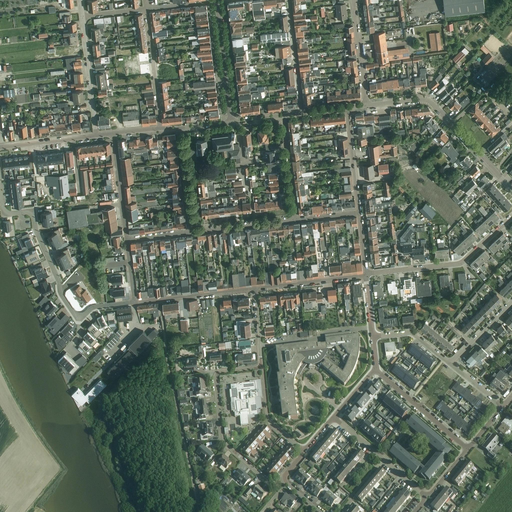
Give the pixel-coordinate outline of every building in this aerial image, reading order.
[(266,8),(265,8),(264,8),(263,0),(252,2),(252,1),(253,9),(253,11),(254,20),(258,20),(261,20),(274,18),(273,14),(271,14),(271,13),(266,13),(266,8)] [(277,8),(277,7),(275,0),(267,0),(263,0),(264,8),(265,8),(266,8),(271,7),(272,11),(279,10),(278,8),(277,8)] [(443,0),(444,8),(445,16),(485,11),(483,0),(443,0)] [(245,10),(253,9),(252,1),(228,4),(229,9),(239,8),(243,7),(244,9),(245,10)] [(338,19),(347,18),(345,4),(344,4),(344,1),(338,2),(338,4),(336,5),(338,19)] [(196,14),(207,13),(207,6),(192,8),(189,8),(190,12),(196,12),(196,14)] [(253,9),(245,10),(244,10),(244,9),(239,10),(239,8),(229,9),(230,19),(241,18),(245,17),(245,13),(250,12),(250,11),(253,11),(253,9)] [(62,18),(62,22),(70,21),(69,12),(59,13),(60,19),(62,18)] [(280,28),(288,28),(287,16),(279,16),(280,28)] [(160,20),(159,20),(156,21),(155,18),(150,18),(151,26),(161,25),(160,20)] [(246,30),(241,30),(241,28),(243,28),(242,25),(249,24),(248,21),(242,22),(236,23),(236,22),(230,23),(232,34),(236,34),(236,33),(241,33),(252,32),(254,32),(254,26),(246,27),(246,30)] [(66,31),(76,30),(76,23),(64,24),(64,26),(66,26),(66,31)] [(91,35),(101,33),(104,33),(104,28),(105,28),(104,24),(98,25),(98,28),(91,29),(91,35)] [(159,37),(162,37),(168,36),(167,33),(169,33),(170,34),(174,33),(174,30),(162,31),(152,32),(153,38),(159,37)] [(261,35),(261,42),(280,40),(289,39),(288,32),(280,33),(272,34),(269,34),(261,35)] [(374,42),(386,41),(385,32),(373,34),(374,42)] [(106,38),(101,39),(101,33),(91,35),(92,40),(100,39),(100,42),(107,41),(106,38)] [(250,44),(250,43),(249,36),(232,38),(233,45),(247,44),(250,44)] [(376,52),(387,50),(386,41),(374,42),(376,52)] [(244,50),(246,50),(248,50),(247,44),(233,45),(234,52),(244,51),(244,50)] [(283,46),(275,47),(276,57),(283,56),(291,55),(290,45),(283,46)] [(76,54),(75,46),(65,48),(66,56),(76,54)] [(155,55),(162,55),(163,55),(162,47),(161,47),(154,48),(155,55)] [(309,54),(308,48),(308,47),(307,47),(297,48),(298,55),(309,54)] [(465,47),(453,59),(457,63),(469,51),(465,47)] [(94,58),(99,58),(99,55),(100,55),(100,54),(105,54),(105,49),(93,51),(94,56),(94,58)] [(195,57),(212,55),(211,49),(201,50),(197,51),(197,50),(191,51),(191,58),(195,57)] [(243,61),(247,60),(246,50),(244,50),(244,51),(234,52),(235,62),(243,61)] [(387,50),(376,52),(377,62),(388,61),(387,50)] [(494,57),(489,53),(482,60),(487,65),(494,57)] [(75,73),(82,72),(81,67),(81,61),(80,61),(80,60),(80,57),(76,57),(77,61),(73,62),(74,68),(75,73)] [(106,73),(105,73),(105,71),(99,71),(99,74),(96,74),(97,81),(107,80),(106,73)] [(69,79),(72,79),(74,79),(74,82),(83,81),(82,72),(75,73),(68,74),(69,79)] [(440,83),(439,83),(438,82),(442,76),(439,74),(436,79),(429,85),(433,89),(440,83)] [(440,83),(434,89),(438,93),(444,88),(443,87),(449,81),(444,77),(439,83),(440,83)] [(107,89),(107,86),(108,86),(107,80),(97,81),(98,87),(101,87),(101,90),(107,89)] [(206,88),(216,87),(215,81),(205,82),(205,81),(202,81),(185,83),(186,90),(206,88)] [(377,91),(376,81),(372,81),(369,82),(371,92),(377,91)] [(296,94),(295,88),(295,84),(287,84),(288,96),(296,94)] [(160,93),(168,92),(167,85),(159,86),(160,93)] [(312,88),(317,88),(320,88),(319,86),(317,86),(302,87),(303,94),(313,93),(312,88)] [(443,99),(455,88),(453,86),(447,91),(445,89),(439,95),(443,99)] [(250,100),(262,99),(262,95),(265,95),(264,92),(265,92),(264,87),(257,88),(257,91),(257,93),(250,94),(239,95),(239,101),(249,100),(250,100)] [(455,88),(443,99),(447,103),(453,98),(452,96),(458,91),(455,88)] [(315,104),(315,102),(311,102),(311,96),(314,95),(314,93),(303,94),(304,106),(315,104)] [(463,107),(472,99),(469,95),(459,104),(455,99),(448,105),(452,109),(453,108),(455,110),(461,105),(463,107)] [(283,107),(283,105),(283,102),(277,103),(268,104),(269,112),(281,111),(280,107),(283,107)] [(473,115),(480,109),(477,107),(479,105),(477,103),(476,105),(475,104),(469,111),(473,115)] [(206,111),(218,109),(218,104),(205,105),(205,108),(198,109),(198,110),(199,110),(199,112),(200,113),(206,112),(206,111)] [(422,108),(423,114),(426,114),(426,116),(428,116),(428,114),(430,114),(433,117),(435,115),(427,107),(422,108)] [(477,119),(483,113),(481,111),(484,109),(482,107),(480,109),(473,115),(477,119)] [(200,115),(200,113),(199,112),(195,113),(196,121),(204,120),(204,116),(204,115),(200,115)] [(131,114),(133,124),(140,123),(139,113),(131,114)] [(480,124),(490,115),(488,113),(486,116),(483,113),(477,119),(477,120),(480,124)] [(125,115),(126,125),(133,124),(131,114),(125,115)] [(150,124),(149,119),(149,118),(149,114),(142,115),(143,125),(150,124)] [(112,126),(119,126),(118,115),(111,116),(112,126)] [(118,115),(119,126),(126,125),(125,115),(118,115)] [(337,116),(337,124),(346,123),(345,115),(337,116)] [(374,115),(364,116),(364,120),(365,123),(375,122),(374,116),(374,115)] [(484,128),(491,121),(489,119),(491,117),(490,115),(480,124),(483,127),(484,128)] [(431,118),(426,123),(427,124),(426,125),(426,126),(429,130),(429,131),(431,134),(439,126),(433,120),(431,118)] [(302,120),(302,123),(303,131),(304,131),(304,128),(306,128),(306,126),(310,126),(310,119),(302,120)] [(488,132),(495,126),(497,123),(496,122),(493,124),(491,121),(484,128),(488,132)] [(27,135),(25,126),(22,126),(21,122),(18,122),(19,127),(18,127),(19,136),(23,136),(23,137),(26,136),(26,135),(27,135)] [(38,128),(39,131),(39,135),(49,134),(48,127),(45,127),(45,122),(42,123),(42,127),(38,128)] [(39,131),(38,128),(38,125),(36,125),(36,127),(33,128),(33,127),(27,128),(28,136),(34,136),(34,131),(39,131)] [(366,126),(358,127),(359,136),(364,135),(364,138),(370,138),(373,137),(373,134),(370,135),(370,134),(369,126),(366,126)] [(495,126),(488,132),(492,136),(500,129),(499,127),(497,128),(495,126)] [(442,143),(443,143),(448,137),(444,133),(445,133),(441,129),(433,139),(441,145),(442,143)] [(267,137),(266,131),(262,131),(263,132),(258,132),(259,143),(265,142),(266,150),(272,150),(271,146),(269,147),(269,142),(268,142),(268,137),(267,137)] [(249,158),(248,149),(253,149),(252,146),(250,133),(243,133),(244,147),(245,150),(244,150),(245,158),(249,158)] [(212,137),(212,138),(213,138),(213,141),(212,141),(212,142),(213,142),(213,145),(213,146),(213,145),(214,149),(213,149),(213,150),(214,150),(214,151),(215,151),(215,150),(218,150),(218,151),(219,151),(219,150),(220,150),(220,152),(221,152),(221,154),(222,154),(223,159),(236,158),(236,163),(240,162),(240,157),(239,150),(240,150),(239,147),(239,144),(233,145),(233,137),(232,137),(232,135),(230,135),(228,135),(228,134),(228,135),(224,136),(224,135),(224,136),(221,136),(221,135),(220,135),(220,136),(217,137),(217,136),(217,137),(213,137),(213,136),(213,137),(212,137),(213,137),(212,137)] [(488,148),(492,152),(506,140),(501,135),(488,148)] [(153,148),(152,137),(146,138),(147,147),(150,147),(151,153),(154,152),(154,155),(159,154),(158,150),(158,147),(153,148)] [(340,139),(339,139),(339,146),(348,145),(347,138),(340,139)] [(127,148),(126,143),(126,140),(118,141),(120,157),(129,155),(129,153),(127,153),(127,148)] [(134,142),(129,142),(129,148),(127,148),(127,153),(129,153),(131,152),(131,153),(135,153),(135,155),(142,155),(144,156),(145,160),(148,159),(147,151),(147,147),(146,140),(139,141),(137,140),(136,140),(134,141),(134,142)] [(164,147),(163,142),(163,140),(157,140),(158,147),(158,150),(163,150),(168,149),(168,148),(167,147),(164,147)] [(171,147),(176,146),(176,140),(167,141),(167,142),(167,143),(167,147),(168,148),(171,148),(171,147)] [(206,140),(196,141),(198,150),(196,151),(196,157),(203,156),(203,155),(208,154),(207,151),(208,151),(206,140)] [(457,159),(455,157),(458,154),(460,152),(457,148),(455,150),(451,145),(453,143),(451,140),(440,150),(443,153),(444,151),(451,158),(450,160),(452,163),(457,159)] [(506,140),(492,152),(497,157),(505,150),(503,148),(508,143),(506,140)] [(303,148),(311,147),(310,142),(303,143),(291,144),(291,151),(301,150),(300,147),(303,147),(303,148)] [(396,146),(395,147),(395,144),(383,145),(384,149),(390,148),(391,154),(380,156),(380,158),(386,157),(391,156),(391,155),(397,155),(396,146)] [(348,145),(339,146),(341,159),(350,158),(348,145)] [(379,158),(379,154),(382,154),(381,145),(369,147),(371,164),(379,163),(378,158),(379,158)] [(195,149),(187,150),(189,163),(197,162),(196,150),(195,149)] [(74,169),(74,168),(72,151),(66,152),(68,169),(74,169)] [(465,170),(472,162),(466,156),(462,160),(460,157),(459,158),(455,162),(458,165),(461,162),(464,165),(462,167),(465,170)] [(28,157),(23,157),(24,167),(29,166),(30,168),(33,168),(32,162),(29,163),(28,157)] [(388,163),(378,164),(379,174),(389,173),(388,163)] [(373,164),(363,165),(364,178),(374,177),(373,164)] [(442,174),(450,166),(448,164),(443,168),(440,171),(442,174)] [(480,170),(476,166),(468,173),(470,176),(472,174),(473,176),(480,170)] [(171,178),(180,177),(179,168),(164,170),(161,170),(162,173),(166,172),(166,173),(171,172),(172,178),(171,178)] [(277,174),(265,175),(264,170),(260,171),(261,179),(265,179),(265,180),(265,181),(269,180),(278,179),(277,174)] [(67,173),(52,175),(55,197),(70,195),(67,173)] [(122,176),(124,184),(129,183),(134,183),(133,175),(122,176)] [(479,190),(489,180),(485,176),(480,180),(482,181),(478,185),(480,187),(478,188),(479,190)] [(312,181),(313,181),(313,180),(307,181),(295,183),(296,189),(305,188),(304,184),(307,184),(308,184),(312,184),(312,181)] [(463,188),(468,194),(477,185),(472,180),(463,188)] [(399,181),(397,182),(403,189),(405,188),(399,181)] [(493,184),(485,192),(490,197),(498,190),(493,184)] [(498,190),(490,197),(495,202),(502,195),(500,193),(498,190)] [(173,199),(183,198),(182,191),(173,192),(172,192),(173,199)] [(502,195),(495,202),(499,207),(507,200),(505,197),(502,195)] [(342,203),(342,206),(345,205),(345,210),(355,209),(354,202),(345,203),(344,198),(341,198),(341,202),(342,203)] [(242,201),(244,213),(251,212),(250,203),(246,203),(245,200),(242,201)] [(507,200),(499,207),(504,212),(511,205),(509,202),(507,200)] [(343,211),(342,206),(342,203),(336,204),(331,204),(332,212),(337,211),(343,211)] [(415,203),(409,211),(413,215),(419,207),(415,203)] [(426,203),(419,210),(429,220),(435,213),(426,203)] [(494,221),(485,211),(481,206),(478,209),(485,217),(487,218),(485,220),(490,225),(494,221)] [(105,222),(103,211),(90,213),(90,207),(67,211),(69,228),(79,226),(79,227),(104,222),(105,222)] [(45,213),(42,213),(42,219),(53,218),(52,212),(51,208),(45,209),(45,213)] [(115,208),(102,210),(103,211),(105,222),(117,220),(115,208)] [(127,210),(128,221),(138,220),(137,208),(127,210)] [(491,214),(490,212),(487,209),(485,211),(494,221),(499,217),(494,211),(491,214)] [(409,212),(404,218),(407,221),(412,215),(409,212)] [(175,222),(185,220),(184,213),(177,215),(175,215),(175,222)] [(53,218),(42,219),(43,225),(49,224),(50,227),(57,226),(56,223),(53,224),(53,218)] [(490,225),(485,220),(482,222),(478,218),(474,221),(476,224),(478,222),(480,224),(485,229),(490,225)] [(105,222),(104,222),(106,231),(118,229),(117,220),(105,222)] [(172,225),(173,229),(186,228),(185,220),(178,222),(178,224),(172,225)] [(10,221),(3,221),(3,224),(3,227),(4,231),(8,230),(9,236),(15,235),(13,224),(10,225),(10,221)] [(154,224),(145,226),(145,223),(144,223),(145,233),(156,232),(155,225),(154,224)] [(480,234),(485,229),(480,224),(475,229),(480,234)] [(410,225),(400,237),(401,241),(405,241),(413,231),(414,228),(410,225)] [(140,234),(139,228),(139,227),(132,228),(132,230),(129,231),(130,236),(140,234)] [(112,237),(108,237),(109,240),(111,240),(112,247),(115,246),(116,252),(116,253),(121,252),(120,246),(122,245),(120,236),(123,235),(122,228),(118,229),(111,231),(112,237)] [(53,235),(48,237),(50,243),(62,237),(59,229),(52,232),(53,235)] [(257,240),(261,239),(259,229),(250,230),(252,245),(257,245),(257,240)] [(472,231),(469,234),(465,229),(463,231),(467,236),(472,241),(477,237),(472,231)] [(241,243),(241,242),(240,231),(233,232),(234,238),(235,238),(236,242),(239,242),(239,245),(241,245),(241,243)] [(472,241),(467,236),(463,231),(461,233),(466,237),(463,240),(468,245),(472,241)] [(227,250),(226,247),(225,238),(228,238),(227,232),(222,233),(223,243),(221,233),(216,234),(218,251),(221,251),(220,243),(223,243),(224,250),(227,250)] [(22,237),(18,239),(22,248),(22,249),(27,247),(30,246),(33,244),(32,241),(31,238),(30,238),(28,233),(24,235),(21,236),(22,237)] [(510,246),(505,241),(508,239),(503,234),(498,238),(503,243),(505,245),(508,248),(508,249),(510,247),(510,246)] [(203,242),(206,241),(206,235),(198,236),(199,244),(199,245),(203,245),(203,242)] [(62,237),(50,243),(53,248),(58,245),(60,249),(66,246),(62,237)] [(177,248),(186,247),(186,246),(187,246),(186,237),(176,238),(177,248)] [(463,240),(460,242),(456,238),(454,240),(458,244),(463,250),(468,245),(463,240)] [(499,248),(503,243),(498,238),(494,243),(499,248)] [(170,253),(172,253),(171,239),(164,240),(165,247),(166,247),(166,253),(167,253),(167,254),(168,255),(170,255),(170,253)] [(427,249),(426,243),(426,240),(420,241),(421,246),(418,247),(419,258),(425,258),(424,249),(427,249)] [(463,250),(458,244),(454,240),(452,242),(456,246),(453,249),(458,254),(463,250)] [(404,242),(400,242),(401,251),(404,251),(404,255),(412,254),(413,259),(419,258),(418,247),(414,247),(414,243),(410,243),(404,243),(404,242)] [(448,248),(444,248),(443,242),(440,243),(441,249),(442,256),(448,255),(448,248)] [(494,252),(499,248),(494,243),(489,247),(494,252)] [(350,253),(351,256),(351,258),(355,258),(355,255),(360,254),(359,245),(354,246),(354,248),(355,252),(350,253)] [(350,253),(349,253),(349,247),(340,248),(340,255),(346,255),(347,258),(347,257),(348,261),(350,261),(349,256),(351,256),(350,253)] [(62,255),(57,257),(59,263),(71,257),(68,249),(61,252),(62,255)] [(39,258),(36,250),(32,252),(25,255),(26,259),(27,260),(28,263),(32,261),(33,265),(40,262),(38,258),(39,258)] [(480,255),(485,260),(490,256),(485,251),(480,255)] [(480,265),(485,260),(480,255),(475,259),(480,265)] [(71,257),(59,263),(62,268),(67,266),(69,268),(75,265),(71,257)] [(384,257),(381,258),(381,257),(379,257),(371,258),(371,263),(373,263),(374,266),(382,265),(382,262),(385,261),(384,257)] [(482,266),(480,265),(475,259),(470,264),(475,269),(478,266),(483,271),(485,269),(482,266)] [(341,272),(341,265),(340,265),(339,260),(328,261),(330,274),(341,272)] [(351,264),(351,262),(342,263),(343,275),(352,274),(351,264)] [(39,268),(32,271),(34,275),(36,274),(37,278),(41,276),(48,273),(46,269),(44,270),(41,263),(37,265),(39,268)] [(300,279),(299,271),(296,271),(296,269),(294,270),(294,272),(291,273),(292,281),(297,280),(297,279),(300,279)] [(306,270),(307,279),(313,278),(318,278),(318,272),(317,269),(306,270)] [(465,273),(458,274),(459,283),(463,283),(463,285),(462,285),(463,291),(471,290),(470,280),(466,280),(465,273)] [(123,275),(111,277),(112,285),(124,283),(123,275)] [(453,291),(453,287),(452,283),(449,283),(448,275),(439,276),(440,286),(449,285),(450,291),(453,291)] [(257,281),(257,286),(264,285),(264,280),(261,280),(261,277),(256,278),(256,281),(257,281)] [(420,278),(416,278),(418,296),(431,294),(430,290),(430,286),(429,281),(420,282),(420,278)] [(404,285),(403,285),(404,289),(411,288),(411,295),(416,294),(414,281),(412,282),(412,279),(404,279),(404,285)] [(42,288),(41,288),(44,295),(53,291),(50,284),(48,285),(46,280),(40,282),(42,288)] [(181,280),(182,286),(182,294),(182,295),(190,294),(190,285),(188,285),(188,280),(181,280)] [(397,288),(397,286),(395,286),(395,281),(389,281),(389,283),(387,283),(388,290),(391,290),(392,294),(397,293),(398,296),(401,296),(400,289),(400,288),(397,288)] [(216,282),(208,283),(209,291),(217,290),(217,285),(216,282)] [(381,288),(380,282),(375,283),(375,285),(373,285),(374,292),(377,292),(378,295),(383,295),(383,296),(386,296),(386,293),(383,293),(382,288),(381,288)] [(86,290),(84,291),(80,285),(72,290),(76,296),(80,294),(85,302),(91,298),(86,290)] [(354,296),(357,296),(357,297),(362,296),(361,290),(360,290),(360,285),(353,285),(354,296)] [(509,292),(504,287),(502,289),(500,291),(505,296),(509,292)] [(114,290),(115,298),(125,296),(124,289),(114,290)] [(336,289),(328,290),(329,302),(337,301),(336,289)] [(313,307),(312,300),(314,300),(315,302),(322,301),(322,294),(316,294),(316,291),(311,292),(308,293),(308,292),(303,292),(304,301),(305,308),(313,307)] [(293,293),(283,294),(285,307),(295,306),(293,293)] [(492,298),(497,304),(502,299),(497,294),(492,298)] [(239,308),(250,307),(249,297),(238,298),(239,308)] [(493,308),(497,304),(492,298),(488,303),(493,308)] [(197,300),(186,301),(187,310),(198,309),(197,300)] [(233,306),(232,306),(231,300),(223,300),(224,304),(220,304),(221,314),(225,314),(225,311),(228,310),(229,314),(234,313),(233,306)] [(51,301),(43,309),(45,310),(44,312),(47,314),(48,314),(50,315),(48,317),(51,319),(55,314),(53,312),(57,307),(51,301)] [(164,313),(179,312),(178,302),(163,304),(164,313)] [(489,312),(493,308),(488,303),(483,307),(489,312)] [(132,319),(131,307),(117,309),(118,321),(132,319)] [(484,317),(489,312),(483,307),(479,311),(484,317)] [(413,316),(402,317),(403,326),(414,324),(414,319),(417,319),(415,309),(412,309),(413,316)] [(480,321),(484,317),(479,311),(475,316),(480,321)] [(114,312),(108,313),(109,324),(116,323),(114,312)] [(384,319),(384,316),(383,312),(379,312),(380,323),(383,323),(384,328),(391,327),(391,326),(397,325),(396,318),(384,319)] [(102,315),(96,318),(101,328),(107,325),(102,315)] [(476,325),(480,321),(475,316),(470,320),(476,325)] [(55,317),(47,325),(49,326),(52,329),(51,331),(53,333),(54,334),(58,329),(66,320),(63,317),(61,320),(60,321),(59,320),(55,317)] [(194,318),(180,320),(182,332),(195,330),(194,318)] [(471,330),(476,325),(470,320),(466,324),(471,330)] [(238,330),(250,329),(250,323),(244,324),(244,321),(237,321),(237,325),(238,325),(238,330)] [(427,324),(428,322),(426,321),(425,322),(420,328),(425,332),(430,326),(427,324)] [(59,336),(55,340),(56,341),(63,347),(71,338),(67,335),(69,333),(67,332),(72,326),(69,323),(61,331),(64,334),(61,338),(59,336)] [(92,323),(87,328),(97,338),(102,332),(92,323)] [(467,335),(471,330),(466,324),(461,329),(467,335)] [(508,335),(510,333),(511,331),(507,326),(505,328),(502,325),(497,330),(502,335),(504,333),(506,334),(507,333),(508,335)] [(430,336),(435,330),(430,326),(425,332),(430,336)] [(274,336),(274,332),(274,327),(265,328),(266,337),(274,336)] [(250,329),(238,330),(239,335),(238,335),(239,339),(245,338),(245,335),(251,334),(250,329)] [(119,330),(115,334),(119,338),(123,334),(119,330)] [(143,331),(129,345),(137,354),(157,334),(153,330),(147,335),(143,331)] [(435,340),(439,334),(435,330),(430,336),(435,340)] [(88,331),(83,337),(92,346),(98,341),(88,331)] [(360,348),(360,345),(359,345),(359,342),(360,342),(359,339),(359,336),(352,337),(352,333),(325,336),(326,346),(318,347),(318,344),(284,348),(284,349),(283,349),(282,349),(276,349),(279,373),(280,376),(277,376),(279,390),(280,392),(279,392),(282,417),(288,416),(288,420),(291,419),(297,419),(297,412),(294,391),(294,389),(294,386),(294,383),(295,380),(295,378),(296,375),(297,373),(298,370),(300,368),(302,366),(303,364),(304,363),(305,364),(306,364),(307,365),(308,365),(310,366),(310,368),(313,368),(313,366),(315,365),(316,365),(318,364),(319,363),(321,362),(322,361),(325,363),(322,367),(344,386),(347,382),(348,381),(349,379),(351,376),(353,373),(355,369),(356,366),(357,363),(358,359),(359,356),(359,352),(360,348)] [(439,344),(444,338),(439,334),(435,340),(439,344)] [(487,340),(494,346),(495,345),(494,343),(497,341),(500,344),(503,342),(497,336),(495,339),(491,335),(487,340)] [(116,336),(105,346),(109,350),(120,340),(116,336)] [(444,348),(449,342),(444,338),(439,344),(444,348)] [(83,340),(78,345),(86,353),(91,347),(83,340)] [(242,351),(246,350),(245,347),(247,346),(247,347),(251,347),(250,340),(239,341),(239,340),(236,341),(236,346),(239,345),(240,349),(242,348),(242,351)] [(492,348),(494,346),(487,340),(482,344),(486,348),(484,350),(487,353),(489,355),(492,353),(488,349),(491,347),(492,348)] [(454,348),(453,347),(454,346),(449,342),(444,348),(450,353),(452,350),(453,350),(454,348)] [(394,344),(384,345),(385,354),(395,353),(394,344)] [(414,345),(408,352),(414,357),(420,349),(414,345)] [(487,353),(484,350),(481,348),(477,352),(476,351),(471,355),(478,362),(480,364),(483,362),(478,358),(481,356),(483,358),(485,355),(487,353)] [(420,349),(414,357),(419,361),(425,354),(420,349)] [(107,371),(114,377),(135,356),(129,350),(107,371)] [(221,353),(209,355),(210,362),(222,361),(222,357),(225,357),(224,350),(221,351),(221,353)] [(236,362),(238,362),(242,362),(242,363),(248,362),(248,361),(252,360),(251,353),(246,353),(246,350),(242,351),(243,354),(235,355),(236,362)] [(65,354),(59,360),(73,373),(80,366),(67,352),(65,354)] [(425,354),(419,361),(424,366),(431,358),(425,354)] [(480,364),(478,362),(471,355),(467,360),(469,362),(466,364),(469,367),(471,365),(472,365),(474,363),(478,367),(480,364)] [(183,371),(185,371),(192,370),(192,366),(197,366),(196,358),(185,360),(185,361),(182,361),(183,371)] [(431,358),(424,366),(430,370),(436,362),(431,358)] [(398,365),(392,373),(397,377),(404,369),(398,365)] [(511,375),(511,367),(509,371),(505,368),(503,371),(509,376),(510,374),(511,375)] [(404,369),(397,377),(403,381),(409,374),(404,369)] [(484,369),(479,375),(482,377),(487,371),(484,369)] [(492,380),(490,383),(495,387),(500,381),(506,374),(501,370),(497,375),(494,373),(489,379),(492,380)] [(409,374),(403,381),(408,386),(414,378),(409,374)] [(414,378),(408,386),(414,390),(420,383),(414,378)] [(192,389),(205,388),(204,382),(197,382),(197,379),(188,380),(188,385),(192,385),(192,389)] [(509,385),(507,383),(502,379),(500,381),(495,387),(500,391),(502,389),(504,390),(509,385)] [(78,388),(72,395),(82,405),(86,400),(89,403),(106,385),(100,380),(85,395),(78,388)] [(250,384),(242,384),(242,385),(231,386),(231,391),(230,392),(230,400),(231,400),(231,404),(232,412),(234,411),(235,417),(240,417),(241,426),(249,425),(251,425),(251,419),(258,418),(258,416),(257,410),(262,409),(262,407),(261,399),(263,399),(261,381),(250,382),(250,384)] [(374,384),(373,384),(371,387),(378,392),(382,388),(376,383),(374,384)] [(458,394),(462,389),(460,387),(461,385),(458,383),(452,390),(458,394)] [(378,392),(371,387),(367,392),(371,395),(370,397),(373,400),(379,393),(378,392)] [(192,389),(193,393),(189,393),(190,398),(194,398),(196,397),(203,397),(202,394),(205,394),(205,388),(192,389)] [(463,399),(469,392),(466,389),(465,391),(462,389),(458,394),(463,399)] [(469,403),(473,397),(471,396),(472,394),(469,392),(463,399),(469,403)] [(368,398),(364,395),(360,400),(368,406),(373,400),(370,397),(368,398)] [(388,397),(383,403),(388,407),(394,401),(391,398),(390,399),(388,397)] [(474,407),(480,400),(477,398),(476,399),(473,397),(469,403),(474,407)] [(196,411),(207,410),(207,403),(204,403),(203,400),(195,401),(196,411)] [(360,400),(356,405),(360,408),(359,410),(362,413),(368,406),(360,400)] [(479,412),(484,406),(482,404),(483,403),(480,400),(474,407),(479,412)] [(397,403),(394,401),(388,407),(393,411),(398,405),(396,404),(397,403)] [(442,413),(447,408),(442,403),(436,410),(439,412),(440,411),(442,413)] [(403,408),(400,406),(399,407),(398,405),(393,411),(397,415),(403,408)] [(484,406),(479,412),(485,416),(491,409),(488,407),(486,408),(484,406)] [(357,411),(353,408),(349,413),(356,418),(357,419),(362,413),(359,410),(357,411)] [(406,411),(403,408),(397,415),(402,419),(407,413),(405,412),(406,411)] [(446,419),(452,412),(447,408),(442,413),(445,415),(443,416),(446,419)] [(196,411),(197,421),(205,420),(205,417),(208,416),(207,410),(196,411)] [(453,422),(458,417),(452,412),(446,419),(449,421),(451,420),(453,422)] [(356,418),(349,413),(347,415),(347,416),(346,418),(352,423),(356,418)] [(457,428),(463,421),(458,417),(453,422),(455,424),(454,425),(457,428)] [(413,429),(419,422),(414,418),(412,420),(408,425),(413,429)] [(511,433),(511,431),(511,422),(507,418),(502,424),(503,424),(498,431),(501,433),(498,436),(506,443),(509,440),(504,436),(509,431),(511,433)] [(464,431),(468,426),(463,421),(457,428),(460,431),(461,429),(464,431)] [(372,426),(367,422),(362,428),(364,430),(367,433),(372,426)] [(418,433),(424,427),(419,422),(413,429),(418,433)] [(212,425),(206,426),(206,423),(196,424),(197,429),(202,428),(203,432),(213,431),(212,425)] [(377,430),(372,426),(367,433),(369,435),(370,434),(372,436),(377,430)] [(468,426),(464,431),(466,433),(465,435),(468,437),(474,430),(468,426)] [(270,434),(269,435),(268,435),(270,432),(264,427),(260,431),(269,439),(271,437),(272,436),(270,434)] [(394,430),(392,432),(396,435),(397,434),(400,430),(397,427),(395,429),(394,430)] [(424,438),(429,431),(424,427),(418,433),(424,438)] [(330,435),(336,440),(340,435),(334,430),(330,435)] [(381,434),(377,430),(372,436),(373,437),(373,438),(376,441),(381,434)] [(203,436),(200,436),(201,441),(207,440),(207,437),(213,437),(213,431),(203,432),(203,436)] [(267,441),(269,439),(260,431),(257,435),(263,441),(265,439),(267,441)] [(429,442),(435,435),(429,431),(424,438),(429,442)] [(386,438),(381,434),(376,441),(378,443),(379,442),(381,444),(386,438)] [(261,443),(263,441),(257,435),(253,439),(262,447),(264,445),(261,443)] [(332,445),(336,440),(330,435),(326,439),(332,445)] [(434,447),(440,440),(435,435),(429,442),(434,447)] [(489,442),(485,448),(490,453),(489,453),(490,454),(488,456),(492,460),(495,457),(491,453),(496,446),(495,445),(498,440),(493,436),(488,441),(489,442)] [(264,449),(262,447),(253,439),(250,444),(256,449),(258,447),(260,449),(260,448),(262,450),(264,449)] [(328,449),(332,445),(326,439),(322,444),(328,449)] [(439,451),(440,451),(444,446),(445,444),(440,440),(434,447),(439,451)] [(254,451),(256,449),(250,444),(246,448),(255,455),(256,453),(254,451)] [(324,454),(328,449),(322,444),(318,449),(324,454)] [(442,450),(448,455),(451,452),(444,446),(440,451),(441,452),(442,450)] [(213,456),(203,447),(197,453),(200,456),(201,455),(205,458),(204,460),(208,463),(213,456)] [(396,459),(402,452),(396,447),(390,454),(396,459)] [(254,455),(255,455),(246,448),(242,452),(245,454),(244,455),(248,458),(250,455),(253,457),(257,461),(259,459),(254,455)] [(291,457),(294,453),(288,448),(286,450),(284,448),(282,450),(291,457)] [(320,459),(324,454),(318,449),(314,454),(320,459)] [(287,462),(291,457),(282,450),(280,452),(283,454),(281,456),(287,462)] [(445,458),(448,455),(442,450),(441,452),(437,456),(444,462),(446,459),(445,458)] [(354,456),(360,461),(365,456),(359,451),(354,456)] [(402,464),(408,457),(402,452),(396,459),(402,464)] [(322,460),(320,459),(314,454),(310,458),(310,459),(309,460),(311,463),(313,461),(316,464),(317,462),(318,463),(319,463),(322,460)] [(227,459),(224,456),(218,463),(222,467),(220,469),(223,473),(226,470),(231,464),(226,460),(227,459)] [(284,466),(287,462),(281,456),(279,458),(277,456),(275,458),(284,466)] [(356,466),(360,461),(354,456),(350,460),(356,466)] [(439,468),(444,462),(437,456),(432,462),(439,468)] [(408,469),(414,463),(408,457),(402,464),(408,469)] [(280,470),(284,466),(275,458),(273,460),(275,462),(274,464),(280,470)] [(352,470),(356,466),(350,460),(346,465),(352,470)] [(434,474),(439,468),(432,462),(427,469),(434,474)] [(414,463),(408,469),(414,474),(420,468),(414,463)] [(464,467),(470,472),(474,468),(468,463),(464,467)] [(276,474),(280,470),(274,464),(272,467),(269,464),(268,466),(276,474)] [(348,475),(352,470),(346,465),(342,470),(348,475)] [(273,478),(276,474),(268,466),(266,468),(268,471),(267,473),(273,478)] [(466,477),(470,472),(464,467),(460,472),(466,477)] [(300,483),(306,476),(303,474),(305,472),(301,469),(297,473),(299,475),(296,479),(300,483)] [(375,474),(381,479),(386,474),(380,469),(375,474)] [(429,480),(434,474),(427,469),(422,475),(426,479),(429,480)] [(244,486),(249,480),(243,474),(244,473),(241,470),(234,478),(244,486)] [(344,480),(348,475),(342,470),(338,475),(344,480)] [(462,482),(466,477),(460,472),(456,477),(462,482)] [(377,484),(381,479),(375,474),(371,479),(377,484)] [(340,484),(344,480),(338,475),(334,479),(340,484)] [(310,485),(314,480),(311,478),(310,480),(306,476),(300,483),(304,487),(307,483),(310,485)] [(458,487),(462,482),(456,477),(452,482),(458,487)] [(373,489),(377,484),(371,479),(367,483),(373,489)] [(320,485),(316,482),(314,480),(310,485),(312,487),(308,490),(313,494),(319,487),(320,485)] [(369,493),(373,489),(367,483),(363,488),(369,493)] [(261,500),(267,494),(266,493),(264,491),(264,492),(258,486),(252,493),(261,500)] [(324,494),(328,489),(326,487),(323,491),(319,487),(313,494),(317,498),(322,492),(324,494)] [(365,498),(369,493),(363,488),(359,493),(365,498)] [(327,504),(333,497),(329,493),(330,491),(328,489),(324,494),(326,496),(323,500),(327,504)] [(451,500),(454,496),(456,497),(458,494),(452,490),(450,492),(446,489),(442,493),(449,499),(451,500)] [(400,496),(406,501),(410,496),(404,491),(400,496)] [(361,503),(365,498),(359,493),(355,498),(361,503)] [(445,504),(449,499),(442,493),(438,498),(445,504)] [(286,494),(281,500),(291,508),(293,505),(292,505),(295,502),(295,503),(298,500),(291,495),(289,497),(286,494)] [(402,506),(406,501),(400,496),(398,498),(396,497),(394,499),(396,500),(402,506)] [(333,497),(327,504),(331,507),(334,503),(337,505),(341,501),(336,497),(335,499),(333,497)] [(441,508),(445,504),(438,498),(434,503),(441,508)] [(398,511),(402,506),(396,500),(392,505),(398,511)] [(438,511),(441,508),(434,503),(430,507),(434,511),(433,511),(438,511)]
